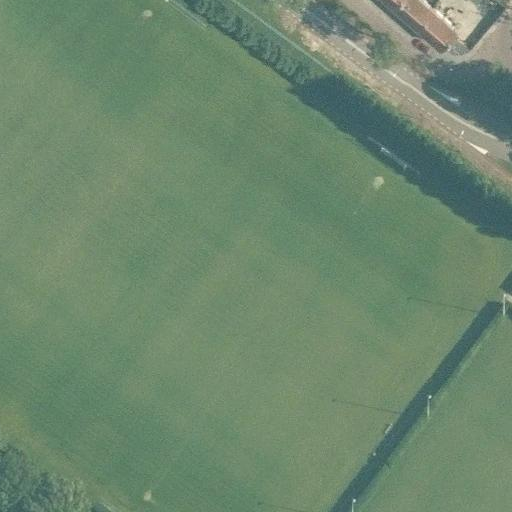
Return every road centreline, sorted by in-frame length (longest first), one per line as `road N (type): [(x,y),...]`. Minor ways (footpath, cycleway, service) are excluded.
road 1 (tertiary): [(511,148),(451,116),(291,0)]
road 2 (residential): [(489,44),(463,72),(440,72),(350,0)]
